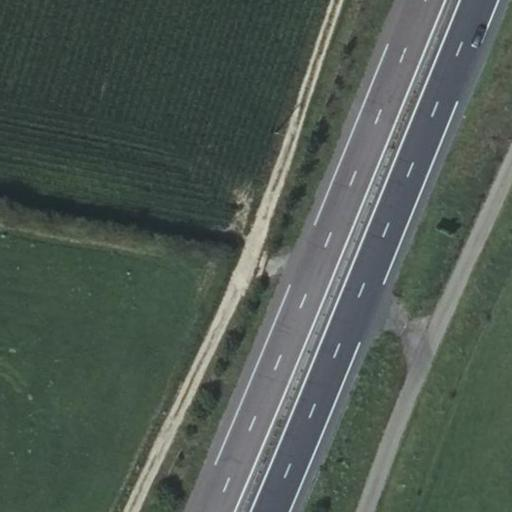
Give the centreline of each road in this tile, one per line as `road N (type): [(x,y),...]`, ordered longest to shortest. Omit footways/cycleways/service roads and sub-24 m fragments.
road 1 (motorway): [(273,511),(482,0)]
road 2 (motorway): [(412,0),(203,511)]
road 3 (residential): [(359,511),(511,152)]
